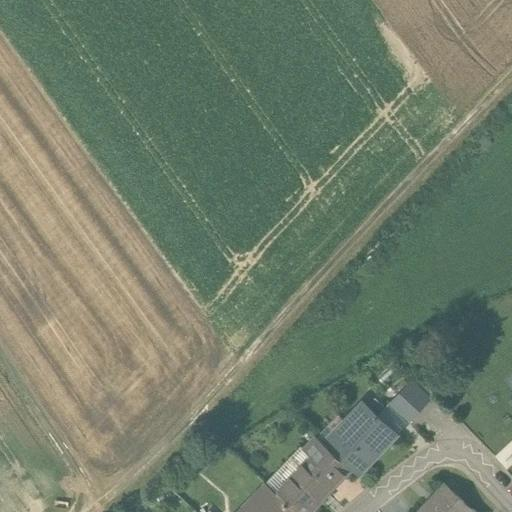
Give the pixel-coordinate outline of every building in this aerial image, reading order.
[(429,401),(410,383),(389,404),(409,422),(429,401)] [(367,407),(378,417),(385,409),(375,399),(367,407)] [(350,468),(358,475),(397,434),(378,417),(367,407),(363,403),(344,422),(349,426),(328,448),(350,468)] [(295,511),(308,511),(350,468),(328,448),(317,437),(304,450),(301,447),(266,484),(295,511)] [(295,511),(266,484),(238,511),(295,511)] [(420,511),(473,511),(472,510),(471,511),(444,485),(431,499),(431,500),(420,511)]
